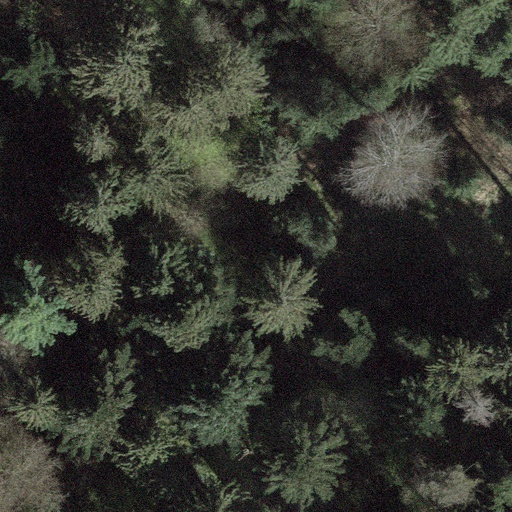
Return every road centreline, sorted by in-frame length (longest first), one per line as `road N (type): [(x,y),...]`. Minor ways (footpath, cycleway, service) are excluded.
road 1 (track): [(0,346),(290,172),(366,110),(463,0)]
road 2 (track): [(0,387),(41,511)]
